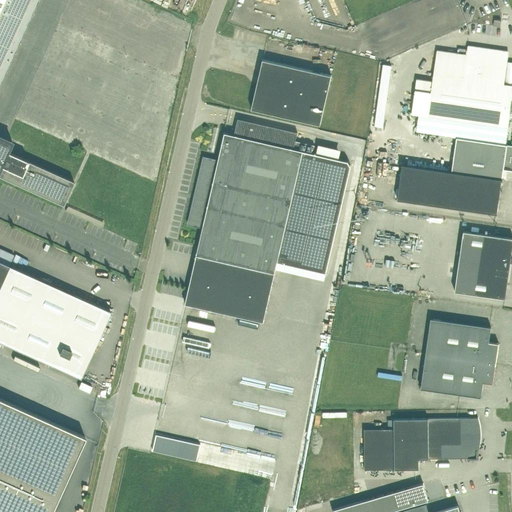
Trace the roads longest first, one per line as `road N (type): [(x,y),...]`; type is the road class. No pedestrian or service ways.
road 1 (unclassified): [(94,511),(219,0)]
road 2 (unknown): [(0,195),(111,248)]
